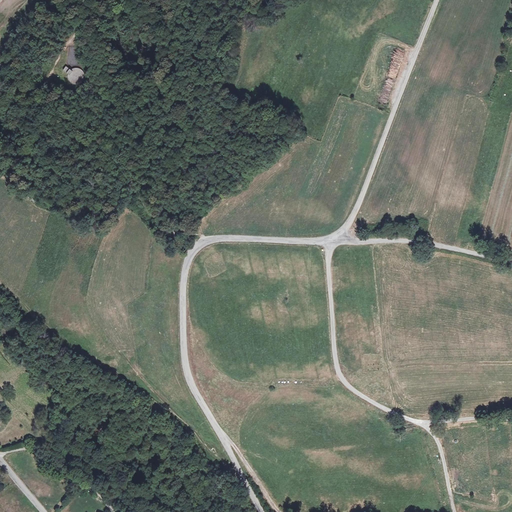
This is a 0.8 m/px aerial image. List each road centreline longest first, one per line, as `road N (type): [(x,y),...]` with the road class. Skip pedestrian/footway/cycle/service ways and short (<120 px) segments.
road 1 (unclassified): [(263,511),(191,386),(184,268),(189,254),(215,238),(327,242)]
road 2 (unclassified): [(336,241),(436,0)]
road 3 (unclassified): [(327,242),(342,380),(419,423)]
road 4 (unclassified): [(511,256),(404,240),(336,241)]
road 5 (residential): [(0,441),(44,458),(116,511)]
